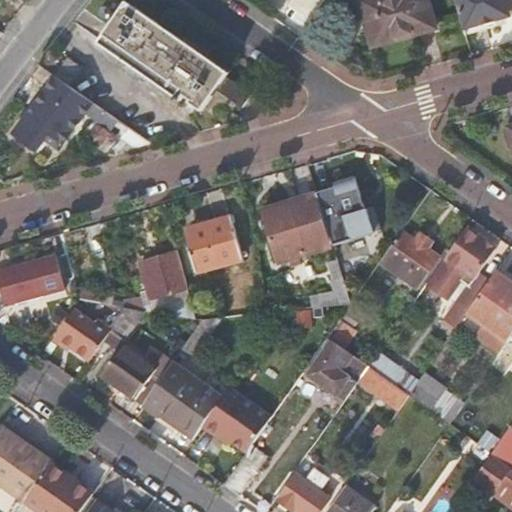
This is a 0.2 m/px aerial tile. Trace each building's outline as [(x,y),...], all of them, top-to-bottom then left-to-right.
[(296,0),(291,7),(313,22),(327,0),(296,0)] [(384,46),(408,39),(396,0),(364,0),(369,22),(377,19),(384,46)] [(396,0),(408,39),(439,30),(431,0),(396,0)] [(456,0),(465,31),(511,17),(511,14),(507,0),(456,0)] [(229,73),(133,5),(128,1),(100,41),(108,47),(176,96),(173,100),(178,104),(184,95),(191,100),(189,103),(202,112),(217,90),(227,77),(229,73)] [(376,48),(384,46),(377,19),(369,22),(376,48)] [(71,86),(83,70),(69,61),(58,76),(71,86)] [(247,91),(227,77),(217,90),(237,104),(247,91)] [(81,110),(88,100),(79,94),(58,79),(51,89),(81,110)] [(59,142),(81,110),(51,89),(29,121),(59,142)] [(108,158),(121,142),(103,126),(89,141),(108,158)] [(336,190),(318,196),(319,198),(334,248),(382,233),(375,210),(367,212),(357,180),(335,186),(336,190)] [(334,248),(319,198),(299,203),(301,208),(265,219),(278,264),(334,248)] [(301,208),(299,203),(263,214),(265,219),(301,208)] [(243,262),(232,220),(191,232),(197,253),(191,255),(198,275),(243,262)] [(469,229),(449,257),(431,283),(464,306),(482,280),(501,253),(469,229)] [(402,244),(398,242),(393,250),(386,259),(423,284),(445,255),(434,246),(439,239),(427,231),(422,237),(412,230),(402,244)] [(187,285),(178,255),(141,266),(149,296),(187,285)] [(0,276),(8,307),(66,293),(58,261),(0,275),(0,276)] [(470,316),(509,345),(511,341),(511,284),(499,276),(491,286),(473,312),(470,316)] [(473,312),(491,286),(482,280),(464,306),(473,312)] [(335,297),(338,309),(352,308),(348,294),(335,297)] [(461,328),(470,316),(473,312),(464,306),(452,322),(461,328)] [(74,314),(56,340),(91,364),(102,347),(117,357),(123,349),(148,314),(129,311),(112,333),(98,323),(94,328),(74,314)] [(205,323),(182,356),(187,360),(190,356),(194,359),(221,321),(205,323)] [(358,385),(370,369),(329,340),(306,374),(314,379),(346,402),(358,385)] [(103,377),(146,406),(174,367),(164,360),(157,371),(123,349),(117,357),(103,377)] [(437,409),(448,394),(385,349),(374,364),(437,409)] [(174,367),(146,406),(171,424),(176,417),(201,435),(204,431),(225,402),(174,367)] [(398,413),(410,397),(370,369),(358,385),(398,413)] [(306,374),(300,382),(308,387),(314,379),(306,374)] [(231,445),(248,457),(254,447),(262,436),(273,420),(232,392),(225,402),(204,431),(218,441),(220,438),(231,445)] [(171,424),(196,442),(201,435),(176,417),(171,424)] [(511,428),(493,455),(511,467),(511,428)] [(379,445),(386,434),(379,429),(372,439),(379,445)] [(220,438),(218,441),(229,448),(231,445),(220,438)] [(53,466),(55,463),(23,441),(0,474),(0,483),(27,502),(53,466)] [(226,488),(241,499),(270,458),(254,447),(248,457),(226,488)] [(310,453),(296,473),(299,474),(279,502),(292,511),(295,511),(297,511),(323,511),(332,499),(322,492),(331,480),(317,470),(323,463),(310,453)] [(511,471),(493,458),(478,481),(511,505),(511,471)] [(71,478),(53,466),(27,502),(41,511),(83,511),(90,502),(66,485),(71,478)] [(90,502),(95,496),(71,478),(66,485),(90,502)] [(0,493),(22,509),(27,502),(0,483),(0,493)] [(349,488),(331,511),(375,511),(378,509),(349,488)] [(111,511),(98,503),(91,511),(111,511)]
